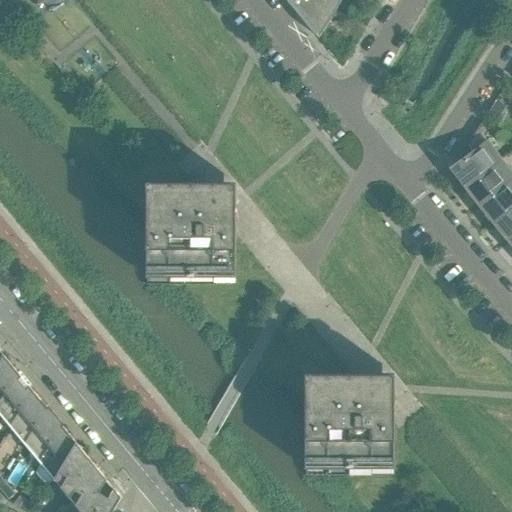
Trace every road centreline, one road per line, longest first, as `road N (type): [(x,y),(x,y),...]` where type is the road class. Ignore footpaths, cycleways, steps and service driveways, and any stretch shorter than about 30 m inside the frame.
road 1 (residential): [(0,298),(154,483)]
road 2 (residential): [(511,30),(411,187)]
road 3 (residential): [(297,282),(405,408)]
road 4 (residential): [(511,309),(411,187)]
road 5 (residential): [(297,282),(378,150)]
road 6 (residential): [(201,170),(297,282)]
road 7 (residential): [(344,110),(254,0)]
road 8 (residential): [(344,110),(410,0)]
